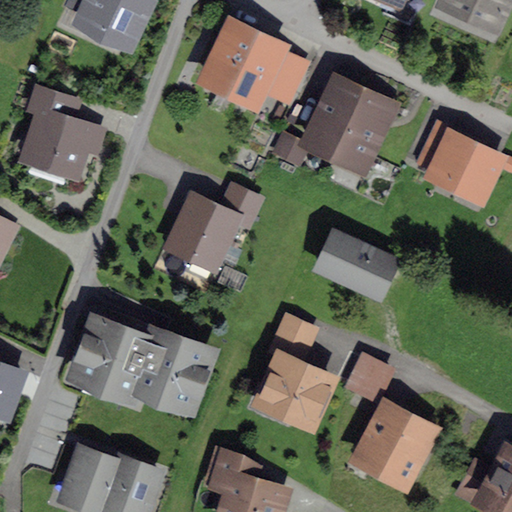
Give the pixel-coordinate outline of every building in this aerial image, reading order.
[(71,0),(61,25),(132,57),(155,6),(143,1),(143,0),(71,0)] [(370,0),(401,13),(406,0),(370,0)] [(511,0),(441,0),(434,18),(499,45),(511,14),(511,0)] [(201,88),(259,115),(291,47),(233,20),(201,88)] [(308,151),(367,179),(400,108),(334,77),(302,147),(301,148),(308,151)] [(21,164),(79,182),(95,131),(69,122),(75,102),(36,90),(27,118),(35,120),(21,164)] [(426,187),(487,215),(511,161),(511,160),(441,127),(420,171),(431,176),(426,187)] [(302,147),(279,136),(269,157),(299,171),(308,151),(301,148),(302,147)] [(166,252),(217,274),(242,218),(191,196),(166,252)] [(0,264),(17,231),(0,222),(0,264)] [(324,273),(375,297),(391,264),(340,240),(324,273)] [(281,354),(303,364),(317,333),(285,318),(266,358),(276,363),(281,354)] [(134,399),(138,389),(187,407),(208,350),(155,330),(151,340),(101,322),(79,379),(134,399)] [(281,354),(276,363),(255,408),(315,436),(341,382),(303,364),(281,354)] [(376,407),(392,374),(360,358),(344,392),(376,407)] [(0,422),(7,425),(24,375),(0,367),(0,422)] [(348,464),(405,495),(441,431),(385,399),(348,464)] [(478,510),(482,511),(511,511),(511,449),(510,448),(478,510)] [(104,511),(120,466),(78,452),(60,506),(78,511),(104,511)] [(227,490),(219,511),(274,511),(283,485),(250,475),(253,464),(217,453),(208,484),(227,490)] [(152,511),(167,471),(124,457),(120,466),(104,511),(152,511)]
